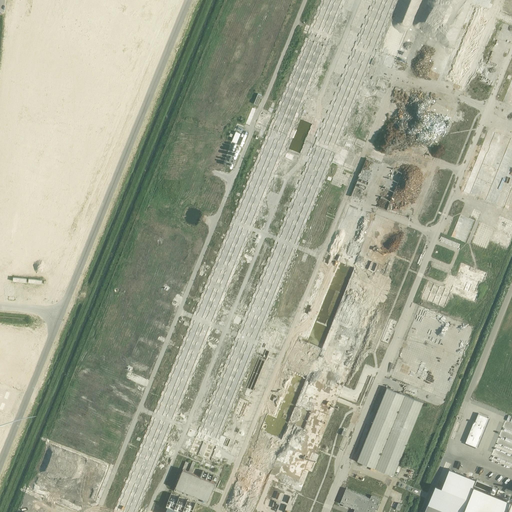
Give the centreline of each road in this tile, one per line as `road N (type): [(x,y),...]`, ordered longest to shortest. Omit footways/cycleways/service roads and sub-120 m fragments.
road 1 (unknown): [(97,511),(305,0)]
road 2 (unknown): [(487,109),(396,71),(288,338)]
road 3 (unclassified): [(61,312),(186,0)]
road 4 (unknown): [(435,233),(324,511)]
road 5 (unknown): [(282,354),(220,511)]
road 6 (unclassified): [(0,463),(61,312)]
